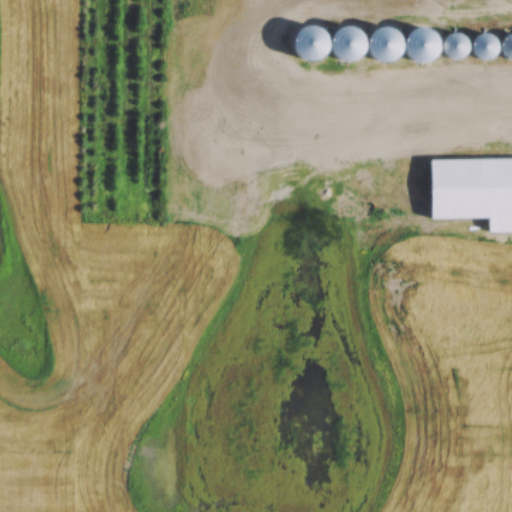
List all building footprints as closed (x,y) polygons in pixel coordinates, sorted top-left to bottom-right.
[(326,48),(343,66),(365,44),(343,23),(326,40),(311,25),(306,29),(311,34),(294,50),(309,65),(326,48)] [(453,29),(436,45),(453,63),(470,47),(453,29)] [(374,30),(371,41),(379,43),(376,57),(381,58),(386,32),(374,30)] [(474,37),(481,59),(496,54),(489,32),(474,37)] [(511,160),(479,160),(479,177),(511,176),(511,160)] [(429,218),(447,218),(447,201),(429,201),(429,218)]
